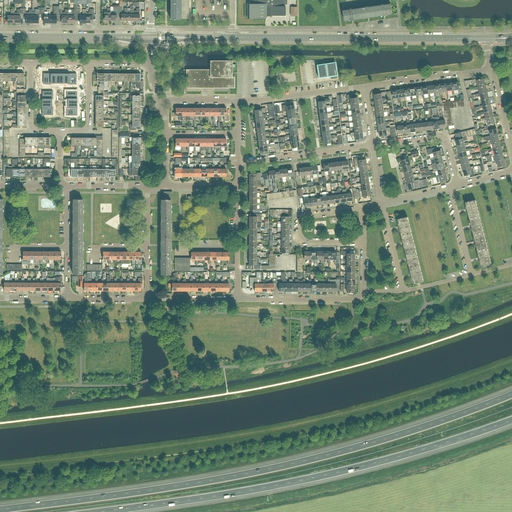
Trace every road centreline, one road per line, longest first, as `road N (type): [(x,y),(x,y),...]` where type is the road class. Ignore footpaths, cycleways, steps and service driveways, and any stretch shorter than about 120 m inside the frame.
road 1 (motorway): [(511,394),(281,466),(0,509)]
road 2 (motorway): [(96,511),(304,479),(511,419)]
road 3 (tertiary): [(486,39),(231,38)]
road 4 (residential): [(363,242),(296,235),(299,217),(363,208)]
road 5 (tertiary): [(150,38),(0,38)]
road 6 (residential): [(237,163),(371,144)]
road 7 (residential): [(236,299),(352,300),(363,292)]
road 8 (residential): [(237,100),(365,87)]
road 9 (residential): [(365,87),(490,70)]
road 10 (residential): [(371,144),(441,135),(457,184)]
